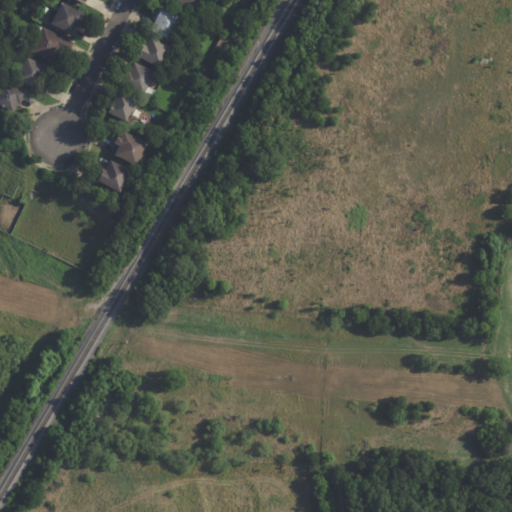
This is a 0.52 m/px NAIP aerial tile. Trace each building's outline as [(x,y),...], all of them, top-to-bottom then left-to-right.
[(208,0),(200,16),(170,0),(208,0)] [(83,28),(82,30),(77,27),(72,37),(52,27),(63,5),(85,16),(82,23),(85,24),(83,28)] [(183,21),(172,44),(152,34),(157,24),(156,23),(163,10),(183,21)] [(42,28),(74,44),(67,56),(63,54),(57,66),(30,52),(39,36),(33,33),(36,26),(42,29),(42,28)] [(166,55),(159,70),(137,59),(140,53),(137,51),(140,45),(145,47),(150,38),(170,48),(166,55)] [(9,47),(14,51),(11,56),(6,53),(9,47)] [(190,66),(185,63),(188,58),(193,61),(190,66)] [(48,70),(44,79),(43,78),(36,91),(17,82),(27,60),(48,70)] [(151,78),(142,96),(120,85),(127,72),(128,73),(134,64),(153,74),(151,78)] [(24,95),(20,103),(17,102),(12,113),(0,107),(0,89),(3,83),(25,94),(24,95)] [(133,108),(125,124),(107,114),(118,92),(136,102),(133,108)] [(116,155),(119,149),(113,146),(116,140),(119,141),(123,135),(146,147),(135,168),(114,158),(116,155)] [(122,189),(119,194),(97,183),(100,177),(97,176),(101,169),(105,171),(110,162),(130,173),(122,189)]
